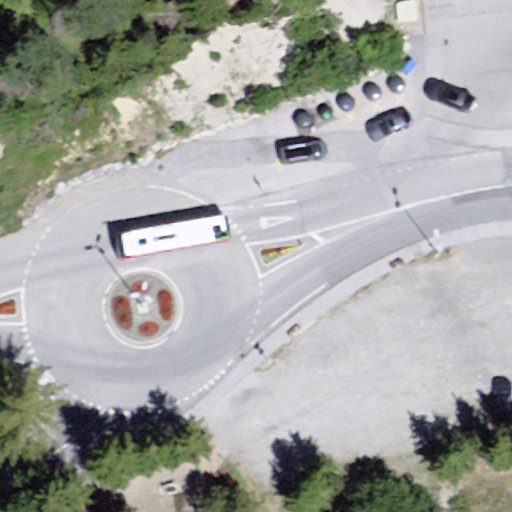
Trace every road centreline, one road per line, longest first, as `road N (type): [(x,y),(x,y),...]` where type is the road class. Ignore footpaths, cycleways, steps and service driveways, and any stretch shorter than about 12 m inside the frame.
road 1 (tertiary): [(228,271),(441,199),(511,189)]
road 2 (tertiary): [(228,271),(197,227),(147,206),(119,207),(70,231),(42,277),(38,304)]
road 3 (tertiary): [(124,400),(188,386),(212,364),(234,303),(228,271)]
road 4 (residential): [(0,476),(102,443),(124,400)]
road 5 (tertiary): [(38,304),(54,357),(97,393),(124,400)]
